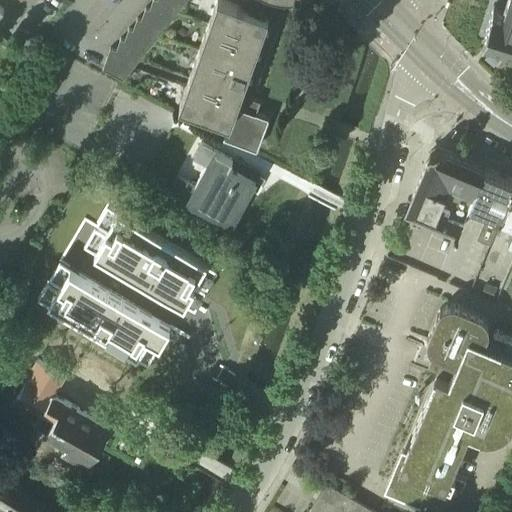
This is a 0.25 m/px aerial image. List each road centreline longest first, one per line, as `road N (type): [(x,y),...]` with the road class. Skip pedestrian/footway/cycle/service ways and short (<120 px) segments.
road 1 (residential): [(241,511),(300,412),(339,319),(391,139),(410,38)]
road 2 (secondary): [(410,38),(511,130)]
